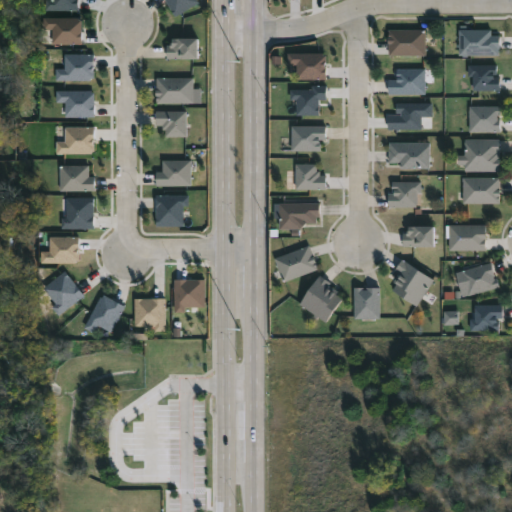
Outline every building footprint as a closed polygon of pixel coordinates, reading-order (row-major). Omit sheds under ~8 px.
[(50,0),(46,0),(45,11),(78,11),(78,0),(50,0)] [(165,0),(174,17),(199,5),(196,0),(165,0)] [(82,44),(81,18),(44,19),(44,30),(52,30),(52,45),(82,44)] [(425,41),(425,55),(388,55),(388,43),(386,43),(388,29),(425,29),(425,41)] [(491,33),(491,34),(499,35),(499,54),(458,54),(458,29),(491,29),(491,33)] [(196,57),(166,57),(166,45),(169,45),(170,37),(196,37),(196,57)] [(326,54),(288,53),(288,65),(297,65),(297,80),(326,80),(326,54)] [(56,81),(94,80),(94,54),(64,55),(64,69),(55,69),(56,81)] [(493,74),(493,76),(499,76),(499,90),(472,90),(472,75),(467,75),(467,64),(496,64),(496,74),(493,74)] [(425,80),(425,93),(388,93),(388,79),(396,79),(396,68),(424,68),(425,80)] [(192,95),(192,102),(155,102),(154,89),(156,89),(156,77),(193,77),(192,95)] [(327,100),(326,86),(311,86),(311,90),(290,90),(290,100),(296,100),(296,116),(319,116),(319,100),(327,100)] [(95,118),(94,91),(56,91),(56,103),(65,103),(65,118),(95,118)] [(422,130),(422,117),(432,117),(432,102),(396,103),(396,115),(388,116),(388,130),(422,130)] [(497,117),(499,117),(499,131),(469,132),(469,105),(499,105),(499,115),(497,115),(497,117)] [(186,123),(185,136),(164,136),(164,128),(161,128),(161,125),(155,125),(155,110),(186,111),(186,123)] [(317,150),(290,150),(291,125),(325,125),(324,139),(317,139),(317,150)] [(94,127),(65,127),(65,142),(56,142),(56,154),(95,154),(94,127)] [(498,163),(498,171),(464,170),(464,164),(457,164),(457,155),(464,155),(464,139),(498,139),(498,163)] [(429,161),(429,168),(399,168),(399,162),(388,162),(389,142),(429,142),(429,161)] [(190,185),(155,185),(155,171),(161,171),(161,159),(190,160),(190,185)] [(324,187),(324,189),(294,189),(295,163),(316,163),(316,171),(319,171),(319,175),(325,175),(324,187)] [(87,175),(87,176),(93,176),(93,190),(58,190),(58,165),(87,165),(87,175)] [(499,203),(462,203),(462,177),(499,177),(499,203)] [(415,207),(387,207),(388,193),(393,193),(392,191),(391,191),(391,181),(420,181),(420,193),(415,193),(415,207)] [(156,196),(156,227),(184,226),(183,207),(189,207),(189,195),(156,196)] [(65,198),(66,219),(61,219),(61,229),(94,229),(94,197),(65,198)] [(315,216),(315,223),(304,223),(300,228),(279,229),(278,218),(274,218),(274,203),(319,202),(319,216),(315,216)] [(485,249),(448,249),(448,224),(485,225),(485,249)] [(433,246),(402,247),(402,231),(407,230),(407,226),(433,226),(433,246)] [(41,263),(79,263),(79,237),(49,237),(49,252),(41,252),(41,263)] [(317,269),(282,282),(273,258),(308,245),(317,269)] [(436,297),(430,305),(419,298),(415,305),(392,290),(396,284),(394,282),(400,274),(394,270),(402,258),(433,280),(426,290),(436,297)] [(498,288),(492,263),(455,273),(461,297),(498,288)] [(59,316),(84,295),(64,271),(43,288),(56,304),(52,307),(59,316)] [(341,298),(325,322),(299,304),(319,275),(330,282),(328,285),(337,291),(335,294),(341,298)] [(174,280),(174,313),(186,312),(186,307),(205,307),(205,280),(174,280)] [(361,318),(353,318),(353,287),(379,287),(379,318),(361,318)] [(85,328),(95,334),(99,326),(112,333),(125,306),(101,294),(85,328)] [(166,332),(165,299),(134,299),(135,327),(154,326),(154,332),(166,332)] [(495,318),(495,321),(498,321),(498,330),(469,330),(469,319),(474,319),(474,305),(501,305),(501,318),(495,318)] [(458,324),(458,312),(444,312),(444,325),(458,324)]
